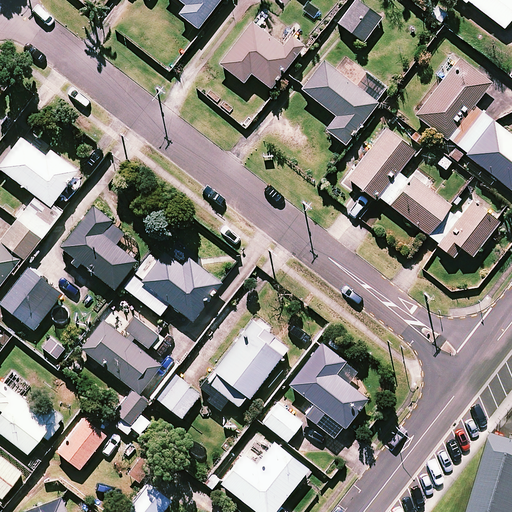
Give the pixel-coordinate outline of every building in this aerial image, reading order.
[(218,0),(181,0),(185,3),(178,12),(198,27),(218,0)] [(382,16),(361,0),(354,0),(338,22),(363,41),(382,16)] [(511,0),(463,0),(467,2),(468,0),(469,0),(503,26),(511,14),(511,0)] [(282,45),(253,21),(220,62),(244,81),(251,71),(269,86),(300,48),(288,38),(282,45)] [(490,81),(453,52),(436,73),(443,78),(416,114),(511,189),(511,134),(472,104),(490,81)] [(356,85),(323,60),(302,88),(336,114),(326,128),(344,142),(387,86),(367,71),(356,85)] [(263,93),(253,85),(239,101),(249,109),(263,93)] [(376,198),(379,195),(439,242),(437,245),(454,258),(462,247),(472,254),(499,219),(473,198),(462,212),(411,172),(407,178),(399,172),(416,151),(386,127),(348,176),(376,198)] [(48,152),(23,133),(0,164),(0,166),(49,203),(75,168),(50,149),(48,152)] [(73,254),(68,260),(77,267),(81,261),(114,287),(136,258),(116,241),(124,231),(112,222),(114,219),(95,203),(61,245),(73,254)] [(0,240),(0,284),(38,236),(17,219),(0,240)] [(168,302),(192,320),(222,281),(188,255),(181,263),(164,250),(157,259),(149,253),(123,287),(159,314),(168,302)] [(64,270),(42,251),(0,302),(33,328),(62,293),(52,284),(64,270)] [(137,345),(141,341),(147,346),(157,333),(134,315),(124,328),(129,332),(126,336),(103,318),(81,347),(139,393),(161,364),(137,345)] [(252,318),(213,368),(216,370),(207,381),(237,405),(246,394),(249,397),(283,354),(267,341),(273,334),(269,331),(272,328),(258,318),(256,321),(252,318)] [(320,340),(287,382),(313,402),(303,414),(333,436),(342,425),(345,427),(346,425),(368,397),(336,372),(346,359),(320,340)] [(180,416),(199,392),(172,371),(153,395),(180,416)] [(0,411),(0,431),(27,453),(42,434),(48,439),(60,424),(57,422),(63,414),(42,398),(35,406),(1,380),(0,381),(0,409),(1,410),(0,411)] [(147,401),(132,389),(114,411),(129,423),(147,401)] [(262,422),(286,440),(302,421),(277,402),(262,422)] [(79,469),(107,434),(84,416),(56,450),(79,469)] [(511,511),(511,442),(495,438),(472,511),(511,511)] [(220,482),(258,511),(272,511),(308,467),(274,440),(256,462),(243,452),(220,482)] [(129,511),(162,511),(171,501),(147,482),(126,509),(129,511)] [(68,511),(62,494),(24,508),(25,511),(68,511)]
